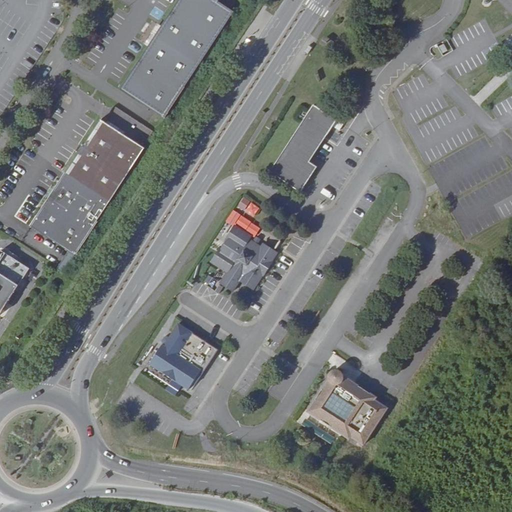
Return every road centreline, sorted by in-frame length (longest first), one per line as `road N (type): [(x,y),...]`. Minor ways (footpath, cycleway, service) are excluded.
road 1 (unclassified): [(387,138),(420,197),(275,424),(248,437),(231,431),(216,409),(217,394),(326,223)]
road 2 (secondary): [(293,0),(36,393)]
road 3 (secondary): [(131,287),(322,0)]
road 4 (unclassified): [(131,287),(236,180),(263,184),(326,223)]
road 5 (trunk): [(310,511),(265,491),(166,477),(92,454)]
road 6 (track): [(216,409),(201,427),(213,456),(329,486),(372,511)]
road 7 (trunk): [(71,494),(201,497),(257,511)]
road 8 (unclassified): [(451,0),(445,16),(378,81),(374,115),(387,138)]
road 9 (residential): [(0,142),(57,57),(78,0)]
road 10 (secondary): [(77,412),(86,364),(131,287)]
